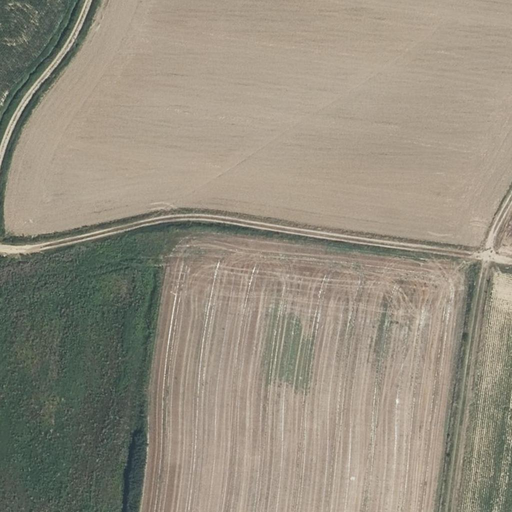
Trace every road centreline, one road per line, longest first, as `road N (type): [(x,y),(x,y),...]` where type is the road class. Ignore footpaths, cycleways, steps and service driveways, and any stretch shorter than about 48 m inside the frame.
road 1 (track): [(0,243),(51,244),(194,212),(511,255)]
road 2 (track): [(511,204),(485,252),(445,511)]
road 3 (track): [(90,0),(13,122),(0,169)]
